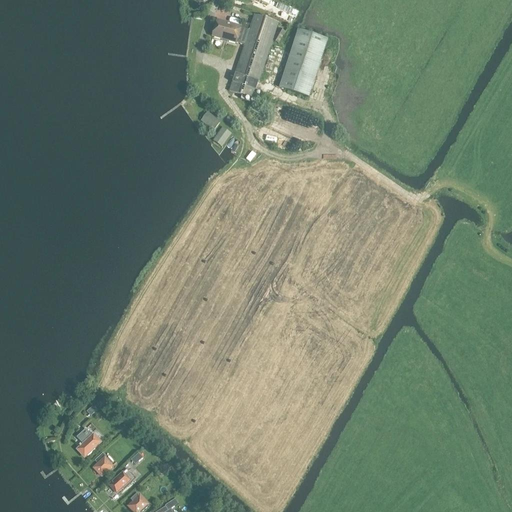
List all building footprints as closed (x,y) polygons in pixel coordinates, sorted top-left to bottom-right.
[(277,9),(291,15),(293,11),(279,5),(277,9)] [(229,92),(253,100),(278,23),(254,16),(249,31),(241,29),(241,28),(218,21),(212,37),(223,41),(222,42),(227,43),(227,41),(236,45),(237,44),(244,46),(229,92)] [(285,33),(279,29),(273,41),(279,45),(285,33)] [(298,31),(280,89),(309,99),(328,40),(298,31)] [(206,113),(204,112),(199,118),(201,120),(200,121),(213,131),(221,122),(207,111),(206,113)] [(236,120),(230,115),(229,116),(226,114),(223,118),(227,120),(226,121),(233,125),(236,120)] [(214,142),(213,144),(219,149),(221,146),(222,148),(232,134),(222,127),(212,141),(214,142)] [(91,417),(97,412),(93,407),(87,413),(91,417)] [(83,444),(76,450),(84,459),(102,443),(94,434),(92,436),(86,430),(77,437),(83,444)] [(106,458),(107,457),(103,454),(95,461),(98,464),(92,468),(101,478),(113,466),(111,464),(113,462),(109,458),(107,460),(106,458)] [(142,458),(139,454),(131,461),(135,465),(142,458)] [(108,485),(117,495),(131,481),(123,472),(108,485)] [(127,507),(131,511),(134,510),(136,511),(140,511),(146,507),(135,495),(128,500),(131,504),(127,507)] [(171,511),(170,510),(178,504),(175,500),(165,506),(166,507),(158,511),(171,511)]
